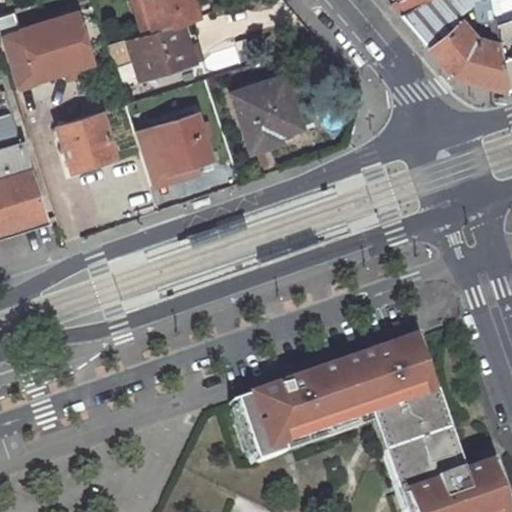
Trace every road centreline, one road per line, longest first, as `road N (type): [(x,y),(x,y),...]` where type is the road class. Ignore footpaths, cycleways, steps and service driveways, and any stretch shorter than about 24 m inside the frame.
road 1 (tertiary): [(0,356),(108,328),(459,208)]
road 2 (tertiary): [(439,138),(74,259),(0,301)]
road 3 (residential): [(439,138),(336,0)]
road 4 (residential): [(511,358),(459,208)]
